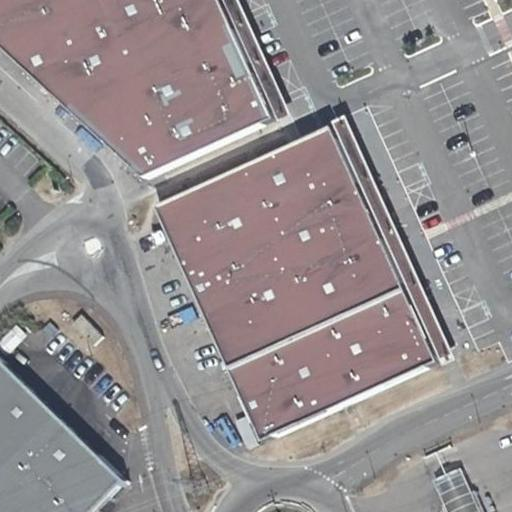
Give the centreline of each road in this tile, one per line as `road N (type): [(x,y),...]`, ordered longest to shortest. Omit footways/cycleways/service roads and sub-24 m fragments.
road 1 (residential): [(511,384),(371,452),(319,497)]
road 2 (unclassified): [(92,246),(95,177),(0,87)]
road 3 (residential): [(288,486),(213,456),(149,374)]
road 4 (unclassified): [(92,246),(120,289),(149,374)]
road 5 (residential): [(149,374),(182,511)]
